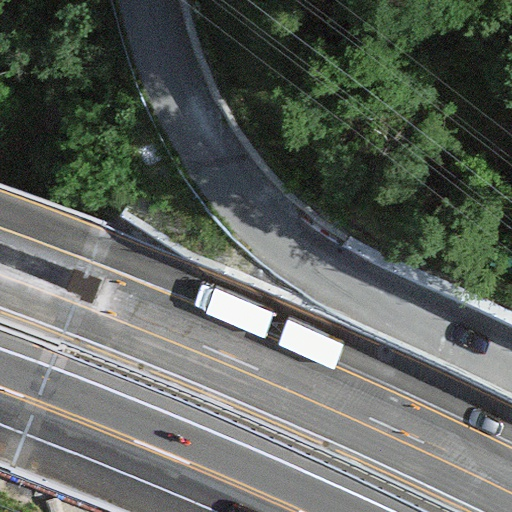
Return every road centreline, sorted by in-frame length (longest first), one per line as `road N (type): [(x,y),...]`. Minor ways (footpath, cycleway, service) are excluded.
road 1 (motorway): [(511,474),(417,425),(0,260)]
road 2 (tertiary): [(156,0),(205,140),(237,192),(276,232),(376,299),(511,365)]
road 3 (motorway): [(0,394),(290,511)]
